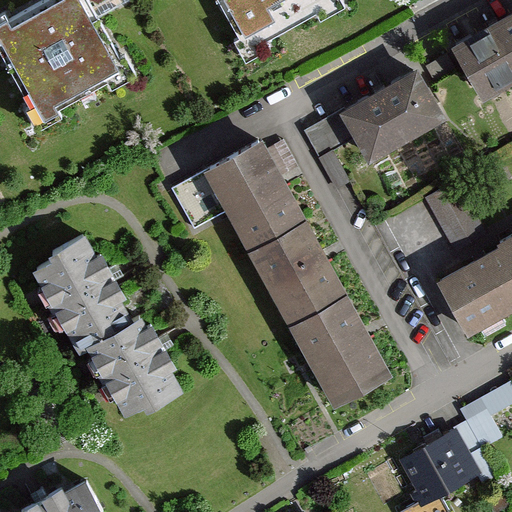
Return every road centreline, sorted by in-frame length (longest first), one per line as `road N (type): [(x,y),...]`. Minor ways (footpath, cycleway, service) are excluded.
road 1 (residential): [(441,395),(277,99)]
road 2 (residential): [(240,511),(441,395)]
road 3 (residential): [(277,99),(453,0)]
road 4 (residential): [(157,162),(277,99)]
